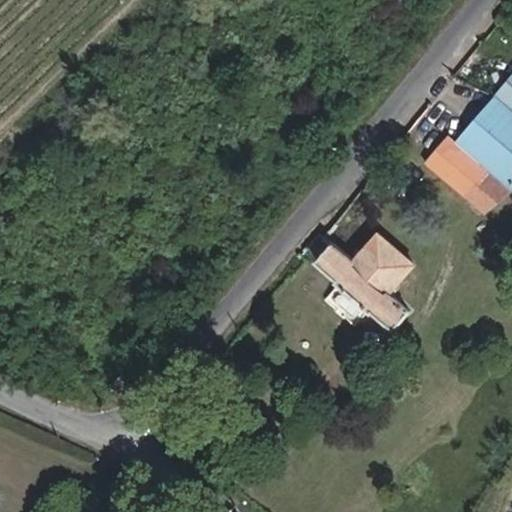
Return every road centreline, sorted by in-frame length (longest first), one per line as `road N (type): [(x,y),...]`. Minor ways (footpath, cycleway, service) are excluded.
road 1 (residential): [(488,0),(132,448)]
road 2 (residential): [(132,448),(0,388)]
